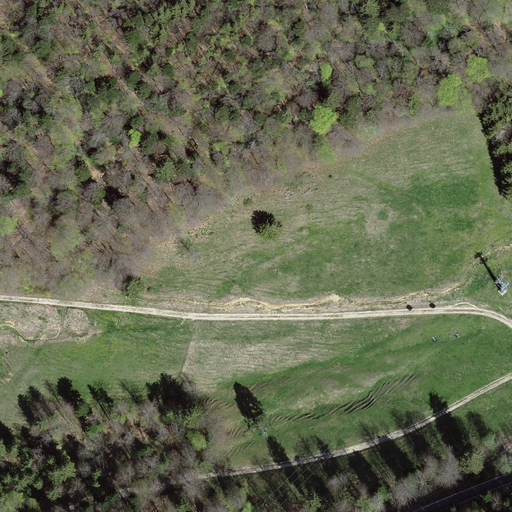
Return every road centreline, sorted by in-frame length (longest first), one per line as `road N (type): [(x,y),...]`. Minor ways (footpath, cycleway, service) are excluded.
road 1 (track): [(0,297),(237,318),(483,311),(511,324)]
road 2 (track): [(59,511),(205,475),(310,459)]
road 3 (track): [(511,446),(404,511)]
